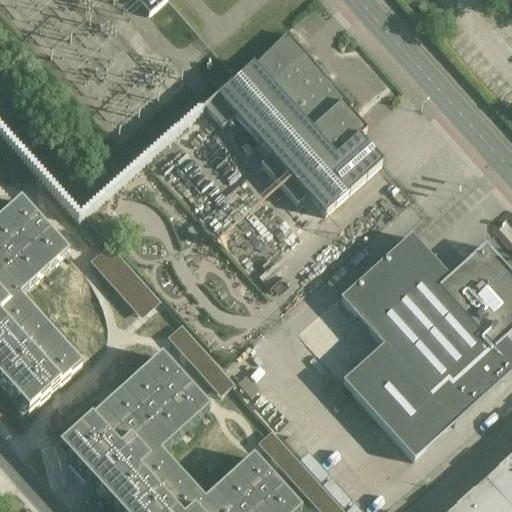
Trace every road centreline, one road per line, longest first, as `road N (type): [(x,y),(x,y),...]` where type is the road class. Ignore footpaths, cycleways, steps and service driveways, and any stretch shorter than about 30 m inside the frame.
road 1 (unknown): [(479,164),(299,329),(288,361),(383,484),(409,478),(511,388)]
road 2 (tertiary): [(511,172),(358,0)]
